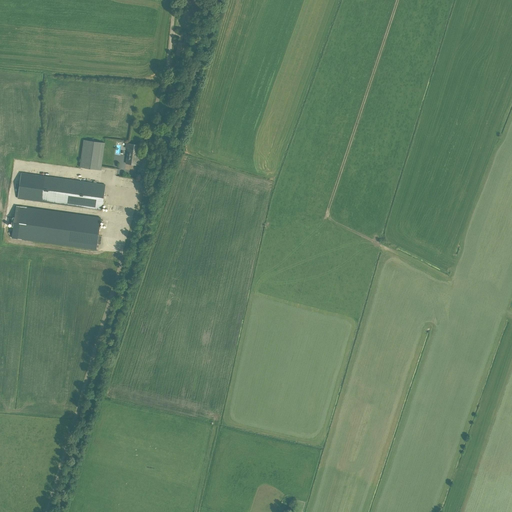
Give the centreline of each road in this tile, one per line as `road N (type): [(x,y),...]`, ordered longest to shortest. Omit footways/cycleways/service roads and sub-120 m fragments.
road 1 (track): [(45,511),(144,163)]
road 2 (track): [(443,277),(327,211),(397,0)]
